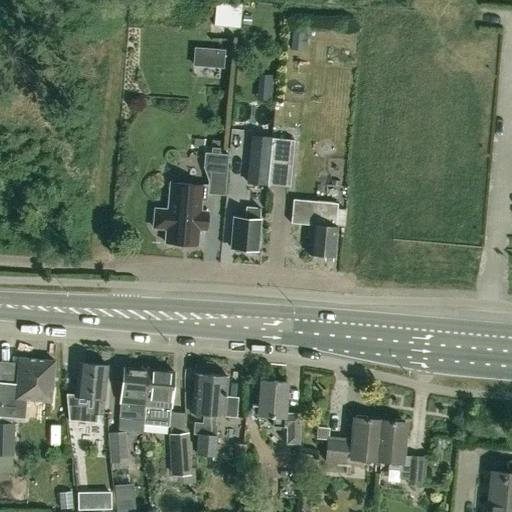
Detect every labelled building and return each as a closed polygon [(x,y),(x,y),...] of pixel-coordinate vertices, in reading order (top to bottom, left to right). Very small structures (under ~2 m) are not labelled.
[(239,28),(241,3),(216,1),(214,25),(239,28)] [(270,138),(252,136),(247,183),(265,185),(270,138)] [(294,140),(274,138),(271,137),(267,184),(289,186),(294,140)] [(223,195),(226,154),(203,152),(201,168),(206,181),(206,186),(169,183),(167,209),(154,208),(152,228),(166,229),(164,243),(197,246),(199,229),(206,230),(207,211),(200,211),(201,199),(204,200),(204,194),(223,195)] [(332,257),(335,227),(333,227),(335,203),(291,200),(289,224),(307,225),(306,238),(309,238),(308,255),(332,257)] [(254,250),(258,208),(244,207),(243,219),(232,218),(230,248),(234,249),(234,252),(244,253),(244,249),(254,250)] [(49,401),(52,360),(18,358),(15,383),(0,382),(0,416),(23,418),(25,399),(49,401)] [(103,399),(106,365),(77,363),(74,396),(92,398),(90,414),(101,415),(102,399),(103,399)] [(144,404),(147,369),(123,367),(119,413),(118,424),(143,427),(143,424),(144,404)] [(144,404),(143,424),(167,426),(168,418),(172,372),(147,369),(144,404)] [(228,369),(228,388),(238,388),(238,369),(228,369)] [(223,416),(226,376),(193,373),(190,413),(202,414),(202,423),(192,422),(191,434),(197,434),(195,455),(213,456),(215,425),(214,425),(214,415),(223,416)] [(297,444),(298,413),(283,412),(285,382),(259,380),(256,416),(272,417),(271,427),(285,427),(285,443),(297,444)] [(375,460),(378,421),(353,419),(352,440),(327,438),(324,462),(360,465),(361,459),(375,460)] [(378,421),(375,460),(387,461),(387,469),(399,470),(398,479),(407,480),(406,483),(418,485),(421,457),(409,456),(409,457),(401,456),(404,423),(378,421)] [(0,472),(12,473),(12,456),(13,456),(14,423),(0,422),(0,472)] [(110,462),(127,461),(125,431),(107,432),(110,462)] [(190,474),(188,432),(168,433),(170,475),(177,475),(177,483),(195,483),(195,474),(190,474)] [(91,477),(91,453),(80,454),(81,478),(91,477)] [(490,500),(511,502),(511,473),(492,472),(490,500)] [(115,486),(116,511),(134,511),(132,484),(115,486)] [(77,493),(77,509),(110,508),(110,492),(77,493)] [(511,511),(511,502),(490,500),(488,511),(511,511)]
